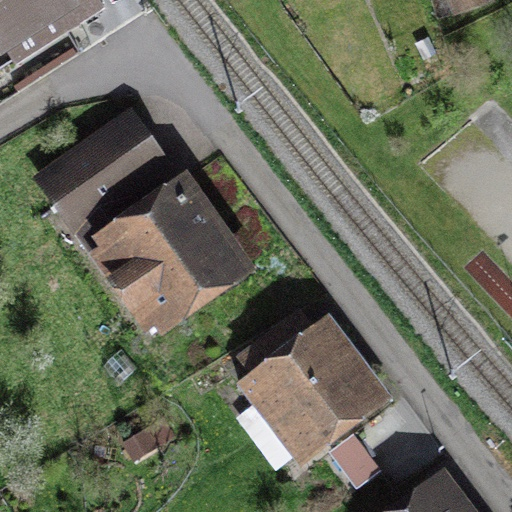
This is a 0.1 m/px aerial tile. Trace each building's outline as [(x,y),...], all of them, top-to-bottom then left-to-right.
[(0,0),(0,43),(2,47),(66,4),(77,21),(98,7),(93,0),(0,0)] [(148,172),(118,132),(44,183),(57,201),(79,185),(95,208),(148,172)] [(147,330),(235,268),(183,194),(138,226),(123,205),(81,235),(147,330)] [(307,447),(368,401),(320,337),(318,338),(300,314),(240,359),(251,373),(239,383),(255,405),(268,396),(307,447)] [(187,438),(216,418),(191,381),(162,401),(187,438)] [(450,511),(438,495),(415,511),(450,511)]
